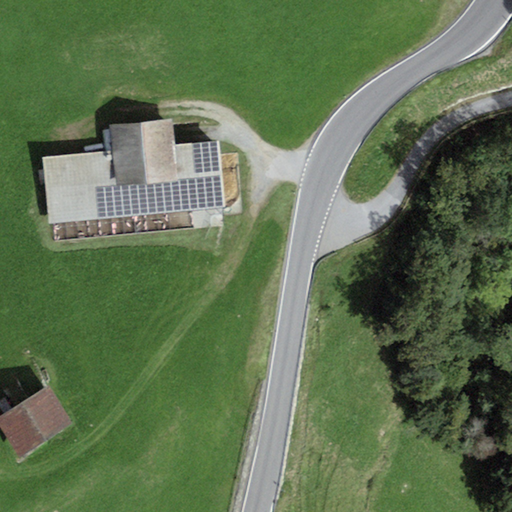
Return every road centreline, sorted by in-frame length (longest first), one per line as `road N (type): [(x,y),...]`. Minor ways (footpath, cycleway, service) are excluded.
road 1 (tertiary): [(257,511),(308,219),(334,147),(371,101),(474,32),(500,0)]
road 2 (track): [(322,173),(276,160),(222,280),(105,433),(28,476),(0,474)]
road 3 (track): [(308,219),(362,221),(390,203),(428,135),(474,105),(511,95)]
